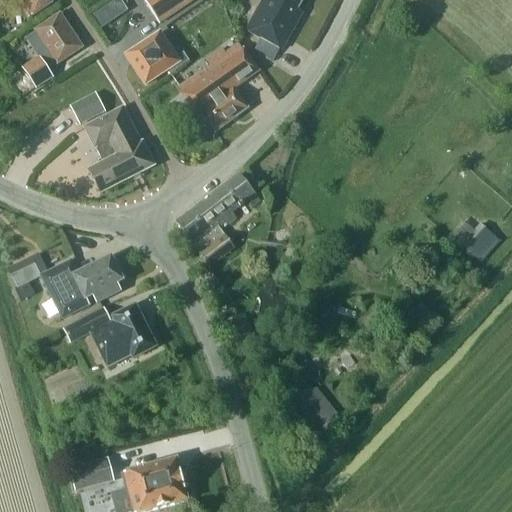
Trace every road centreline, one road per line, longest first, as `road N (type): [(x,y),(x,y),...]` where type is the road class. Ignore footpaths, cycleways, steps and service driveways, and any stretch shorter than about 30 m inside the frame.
road 1 (tertiary): [(262,511),(216,361),(151,221)]
road 2 (tertiary): [(186,194),(266,130),(352,0)]
road 3 (residential): [(186,194),(63,0)]
road 4 (tertiary): [(151,221),(96,222),(0,190)]
